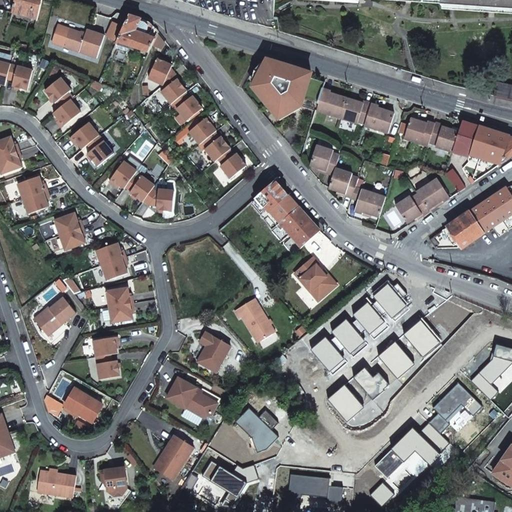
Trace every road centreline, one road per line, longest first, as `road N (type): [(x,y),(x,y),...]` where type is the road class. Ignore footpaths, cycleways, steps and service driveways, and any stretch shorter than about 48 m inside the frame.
road 1 (secondary): [(167,15),(511,120)]
road 2 (residential): [(0,287),(41,421),(58,439),(86,447),(107,438),(168,335)]
road 3 (residential): [(156,233),(91,196),(32,128),(0,115)]
road 4 (residential): [(283,159),(167,15)]
road 5 (residential): [(511,173),(385,256)]
road 6 (residential): [(283,159),(225,211),(156,233)]
road 7 (residential): [(385,256),(334,221),(283,159)]
road 8 (residential): [(511,305),(385,256)]
